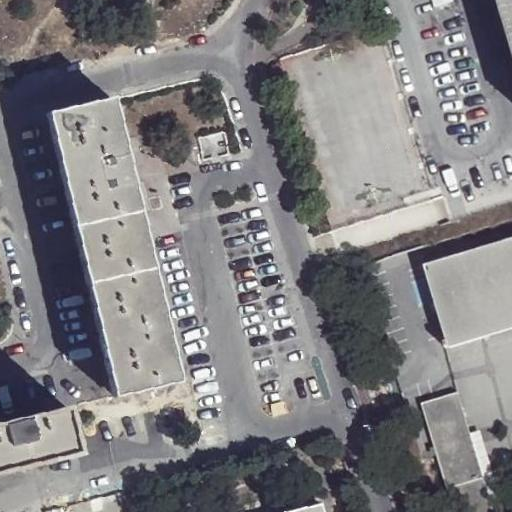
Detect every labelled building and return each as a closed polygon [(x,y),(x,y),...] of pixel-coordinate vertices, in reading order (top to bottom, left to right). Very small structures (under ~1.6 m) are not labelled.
[(511,0),(503,0),(511,29),(511,0)] [(50,114),(115,398),(177,383),(113,99),(50,114)] [(511,239),(428,266),(452,348),(511,329),(511,239)] [(424,404),(456,511),(495,511),(460,393),(424,404)] [(0,425),(0,474),(78,456),(67,410),(0,425)]
